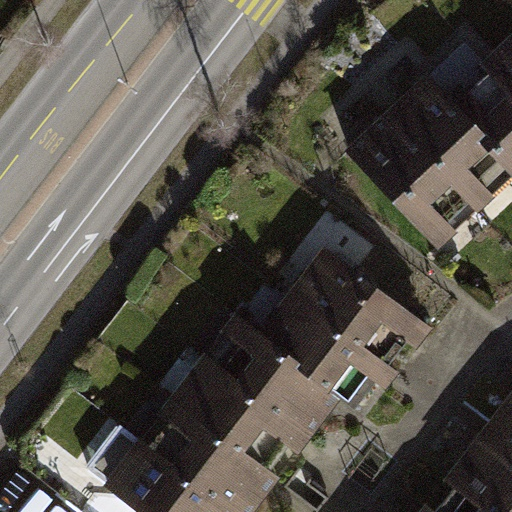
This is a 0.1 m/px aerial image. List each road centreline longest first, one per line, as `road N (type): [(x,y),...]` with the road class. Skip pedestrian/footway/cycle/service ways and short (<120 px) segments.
road 1 (secondary): [(0,319),(238,0)]
road 2 (secondary): [(122,0),(0,158)]
